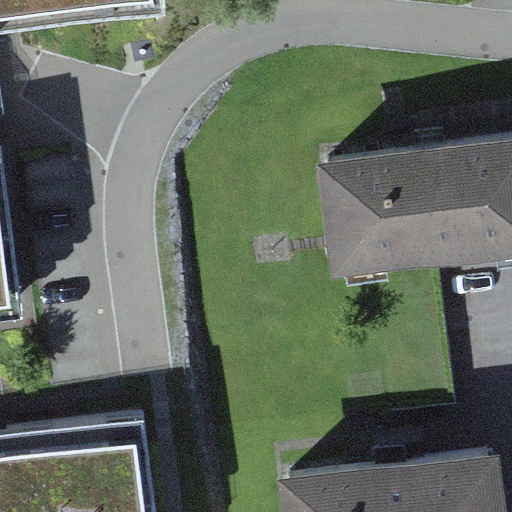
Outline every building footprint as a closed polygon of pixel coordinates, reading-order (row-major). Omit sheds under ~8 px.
[(0,0),(0,13),(87,0),(0,0)] [(511,119),(302,148),(318,260),(372,254),(433,246),(501,236),(511,234),(511,119)] [(2,139),(0,139),(0,302),(24,300),(2,139)] [(393,409),(454,401),(443,323),(433,246),(372,254),(393,409)] [(157,511),(143,410),(0,429),(0,511),(157,511)] [(367,451),(262,464),(267,511),(494,511),(491,493),(484,437),(367,451)]
